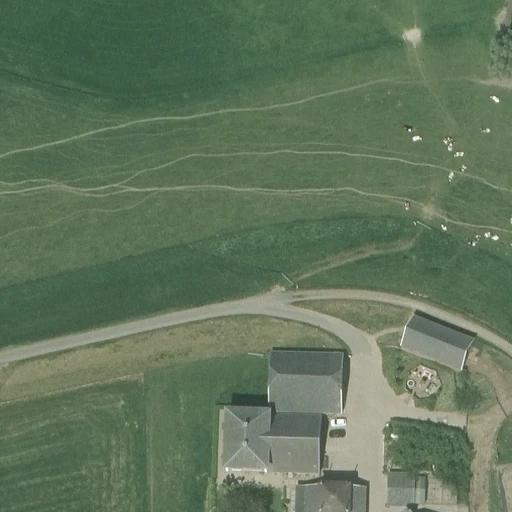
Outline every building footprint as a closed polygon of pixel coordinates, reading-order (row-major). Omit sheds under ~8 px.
[(460,375),(460,374),(475,342),(413,317),(400,352),(460,375)] [(270,355),(269,415),(340,417),(342,357),(270,355)] [(317,476),(319,420),(227,417),(225,474),(317,476)] [(413,479),(412,507),(424,507),(425,480),(413,479)] [(306,489),(305,511),(363,511),(364,491),(306,489)]
